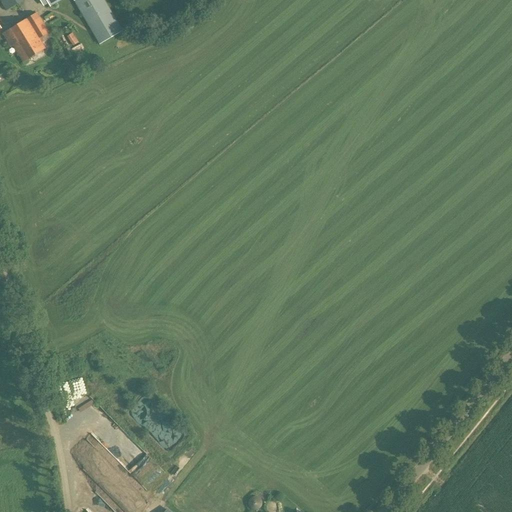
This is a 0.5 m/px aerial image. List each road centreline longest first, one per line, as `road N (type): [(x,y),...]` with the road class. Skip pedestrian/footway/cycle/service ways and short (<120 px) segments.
road 1 (unclassified): [(67,511),(51,422),(0,245)]
road 2 (secondary): [(384,511),(511,353)]
